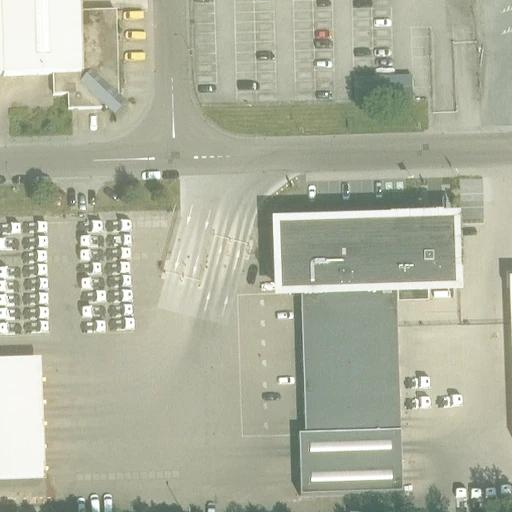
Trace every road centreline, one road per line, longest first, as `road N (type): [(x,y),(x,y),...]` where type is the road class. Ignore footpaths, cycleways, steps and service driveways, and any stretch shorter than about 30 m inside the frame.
road 1 (unclassified): [(173,163),(511,149)]
road 2 (unclassified): [(0,167),(173,163)]
road 3 (unclassified): [(171,0),(173,163)]
